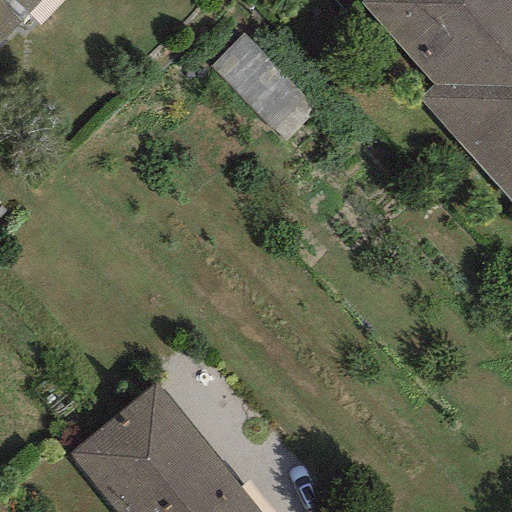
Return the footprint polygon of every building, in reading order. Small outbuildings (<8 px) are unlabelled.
[(0,0),(0,41),(41,0),(0,0)] [(332,0),(346,15),(357,5),(362,0),(332,0)] [(511,0),(362,0),(357,5),(431,87),(416,100),(511,205),(511,0)] [(313,103),(240,33),(207,67),(280,137),(313,103)] [(258,511),(154,384),(68,455),(114,511),(258,511)]
